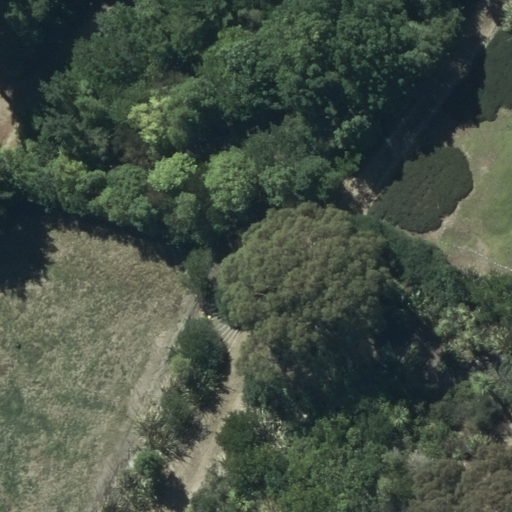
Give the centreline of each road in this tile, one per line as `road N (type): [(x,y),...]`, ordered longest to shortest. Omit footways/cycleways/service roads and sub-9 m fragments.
road 1 (track): [(170,511),(295,278),(498,0)]
road 2 (track): [(126,0),(0,108)]
